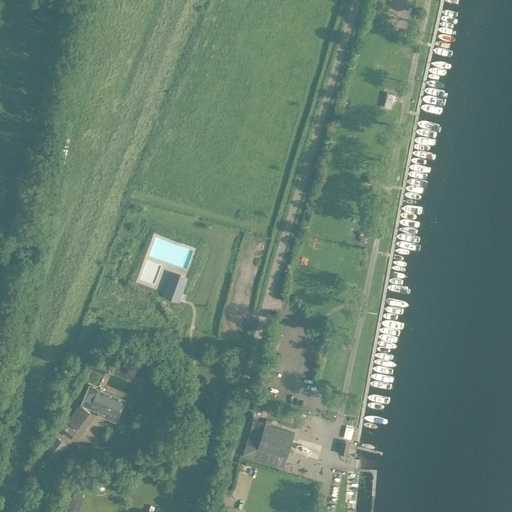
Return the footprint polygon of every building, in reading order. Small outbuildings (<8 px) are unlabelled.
[(387,90),(384,104),(391,105),(394,91),(387,90)] [(218,236),(216,243),(228,246),(230,239),(218,236)] [(121,399),(106,393),(107,390),(90,382),(82,401),(100,409),(101,406),(115,412),(121,399)] [(69,420),(77,426),(90,409),(82,403),(69,420)] [(253,417),(246,443),(243,452),(284,465),(287,453),(294,430),(270,422),(272,418),(266,416),(265,420),(253,417)] [(65,420),(60,426),(70,434),(75,428),(65,420)] [(342,431),(350,433),(352,422),(344,420),(342,431)] [(64,442),(53,433),(43,446),(54,455),(64,442)] [(348,451),(350,440),(341,438),(338,449),(348,451)] [(287,458),(285,465),(305,471),(307,464),(287,458)] [(180,498),(180,506),(190,506),(190,498),(180,498)]
